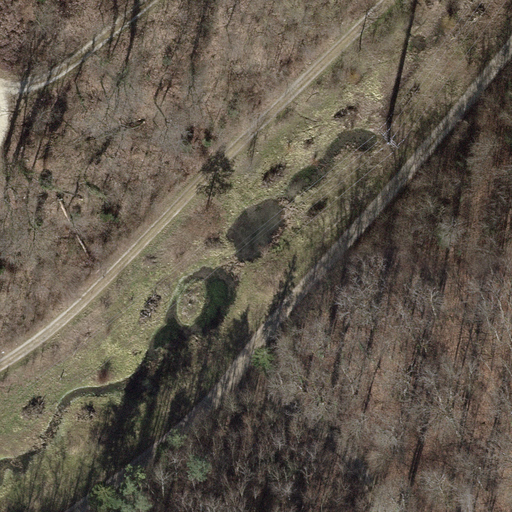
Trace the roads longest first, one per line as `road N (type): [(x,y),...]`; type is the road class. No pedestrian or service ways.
road 1 (track): [(74,511),(195,420),(511,45)]
road 2 (track): [(387,0),(41,342),(0,365)]
road 3 (track): [(374,511),(367,470),(337,435),(232,380)]
road 4 (track): [(150,0),(65,71),(0,89)]
